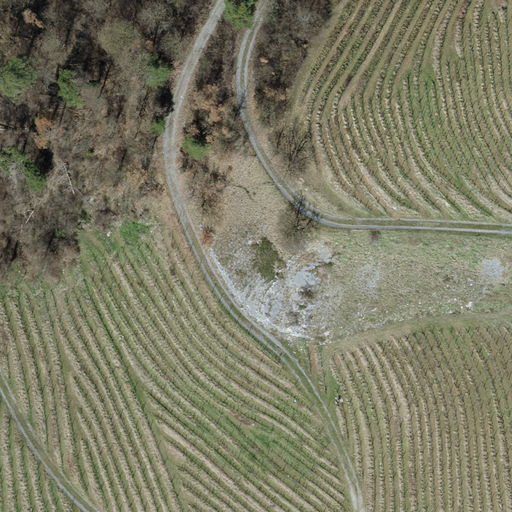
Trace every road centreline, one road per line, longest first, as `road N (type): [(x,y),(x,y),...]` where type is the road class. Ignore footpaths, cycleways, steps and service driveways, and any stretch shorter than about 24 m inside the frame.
road 1 (track): [(212,0),(179,81),(164,179),(214,295),(308,393),(354,511)]
road 2 (track): [(511,230),(342,226),(294,210),(255,155),(244,98),(246,54),(269,0)]
road 3 (track): [(82,511),(35,455),(0,376)]
